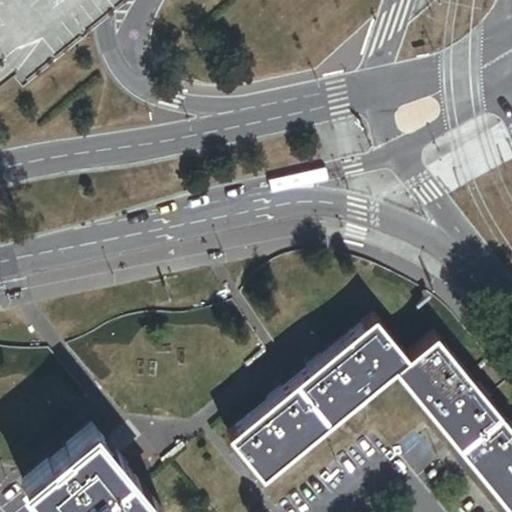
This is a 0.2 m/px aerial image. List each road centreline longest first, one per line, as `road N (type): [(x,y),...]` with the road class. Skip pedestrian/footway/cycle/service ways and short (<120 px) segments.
road 1 (secondary): [(374,89),(0,170)]
road 2 (secondary): [(0,259),(249,198)]
road 3 (secondary): [(249,198),(322,203),(449,232)]
road 4 (secondary): [(249,198),(397,152)]
road 5 (secondary): [(397,152),(476,106),(509,61)]
road 6 (secondary): [(509,61),(473,59),(374,89)]
